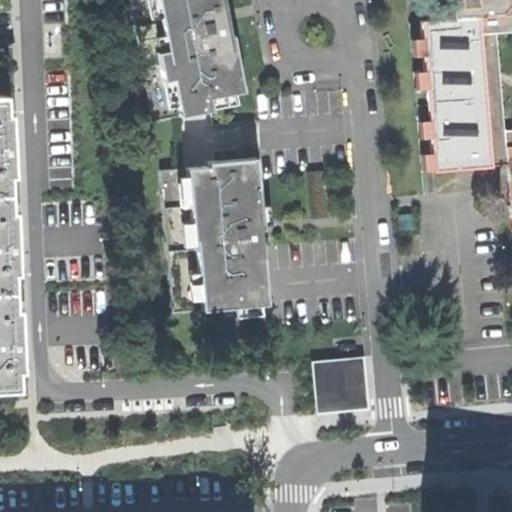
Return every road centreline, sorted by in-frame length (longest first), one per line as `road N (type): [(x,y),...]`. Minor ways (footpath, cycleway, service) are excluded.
road 1 (residential): [(302,466),(279,403),(261,386),(46,387),(30,0)]
road 2 (residential): [(343,42),(360,87),(393,449)]
